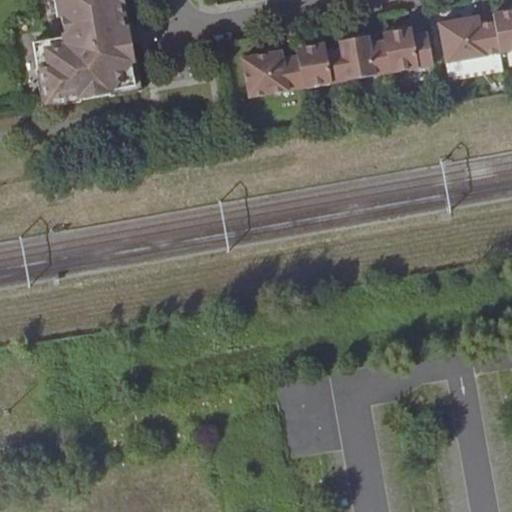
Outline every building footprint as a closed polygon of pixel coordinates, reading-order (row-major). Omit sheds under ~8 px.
[(79,97),(79,101),(110,96),(109,90),(134,87),(130,61),(134,60),(129,31),(125,32),(120,3),(124,2),(123,0),(54,0),(56,12),(62,11),(66,33),(60,34),(32,40),(38,70),(42,70),(48,101),(79,97)] [(125,32),(129,31),(124,2),(120,3),(125,32)] [(499,52),(511,49),(511,9),(492,13),(494,21),(499,52)] [(56,12),(60,34),(66,33),(62,11),(56,12)] [(499,52),(494,21),(479,23),(478,16),(438,23),(446,62),(499,52)] [(390,72),(433,64),(427,33),(413,35),(412,28),(383,33),(384,40),(390,72)] [(346,80),(390,72),(384,41),(369,44),(368,36),(339,41),(341,49),(346,80)] [(303,88),(346,80),(341,49),(326,51),(325,44),(296,49),(297,57),(303,88)] [(303,88),(297,57),(283,59),(281,52),(243,58),(250,97),(303,88)] [(109,90),(110,96),(140,91),(134,60),(130,61),(134,87),(109,90)] [(38,70),(44,107),(79,101),(79,97),(48,101),(42,70),(38,70)]
